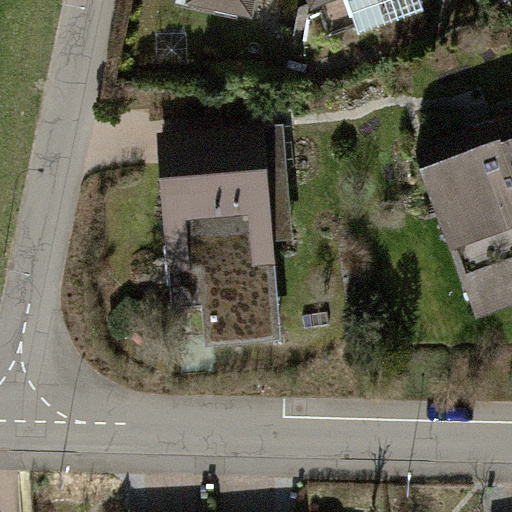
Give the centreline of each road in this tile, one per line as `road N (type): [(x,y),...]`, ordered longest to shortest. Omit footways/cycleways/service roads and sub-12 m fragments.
road 1 (residential): [(21,420),(511,441)]
road 2 (residential): [(92,0),(25,343),(21,420)]
